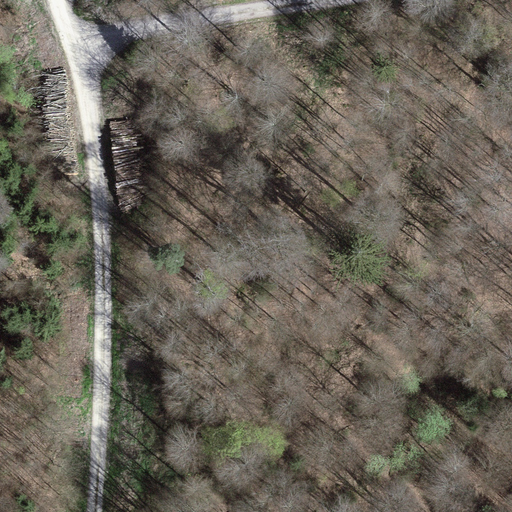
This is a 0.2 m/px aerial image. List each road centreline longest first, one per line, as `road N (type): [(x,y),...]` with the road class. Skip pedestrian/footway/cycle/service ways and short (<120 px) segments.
road 1 (track): [(82,43),(104,237),(91,511)]
road 2 (track): [(82,43),(362,0)]
